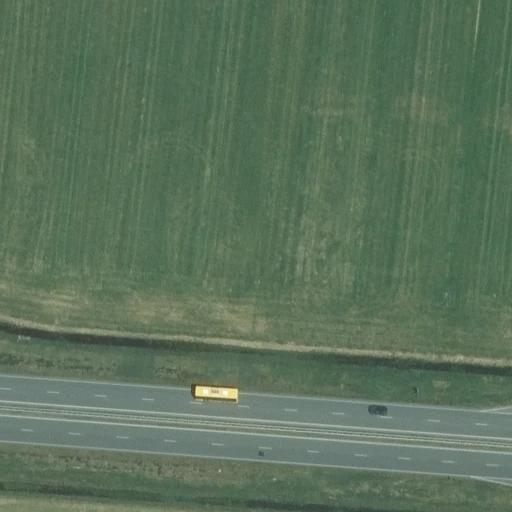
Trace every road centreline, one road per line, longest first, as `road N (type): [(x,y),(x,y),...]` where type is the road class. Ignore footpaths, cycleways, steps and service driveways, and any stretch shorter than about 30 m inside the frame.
road 1 (trunk): [(511,427),(0,388)]
road 2 (trunk): [(0,428),(511,466)]
